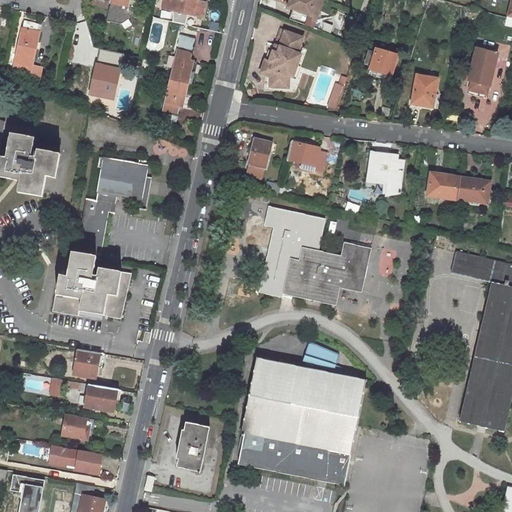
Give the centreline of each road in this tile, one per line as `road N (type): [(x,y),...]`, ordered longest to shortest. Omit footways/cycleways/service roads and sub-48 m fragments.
road 1 (residential): [(124,511),(222,108)]
road 2 (residential): [(222,108),(511,150)]
road 3 (unknown): [(0,271),(18,318),(126,344)]
